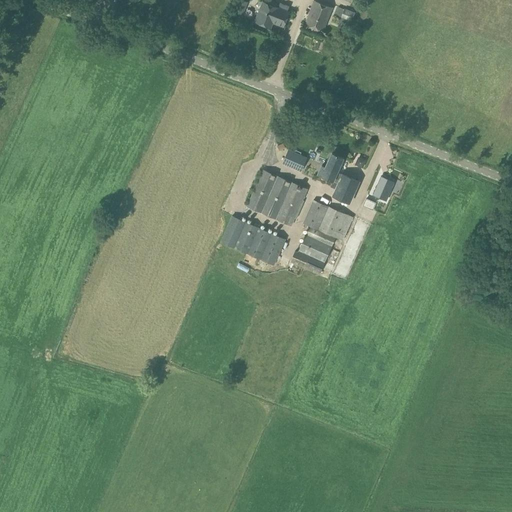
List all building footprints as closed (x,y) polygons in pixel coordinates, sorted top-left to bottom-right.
[(314,0),(305,23),(323,30),(332,8),(314,0)] [(263,2),(255,21),(270,27),(273,20),(284,25),(289,12),(263,2)] [(344,10),(341,19),(353,22),(355,13),(344,10)] [(289,149),(283,163),(301,171),(307,157),(289,149)] [(322,166),(318,175),(333,181),(338,183),(342,173),(348,160),(332,153),(326,167),(322,166)] [(366,160),(358,156),(355,164),(363,168),(366,160)] [(263,169),(247,207),(292,227),(308,189),(263,169)] [(342,173),(338,183),(332,196),(350,204),(360,181),(342,173)] [(386,200),(394,182),(381,176),(373,195),(386,200)] [(313,200),(303,223),(318,230),(328,206),(313,200)] [(328,206),(318,230),(344,241),(354,217),(328,206)] [(230,221),(221,242),(274,266),(286,239),(227,213),(224,219),(230,221)] [(295,251),(290,262),(319,275),(335,238),(309,227),(298,253),(295,251)] [(332,263),(343,268),(349,253),(337,249),(332,263)] [(236,257),(234,262),(243,266),(245,261),(236,257)]
